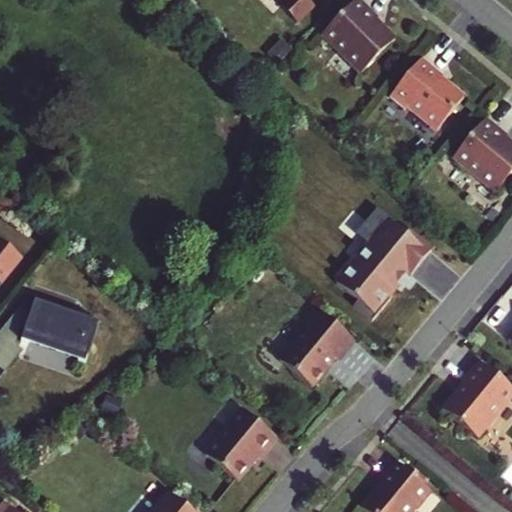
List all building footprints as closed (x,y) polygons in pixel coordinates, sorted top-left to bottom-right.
[(284,0),(281,3),(297,20),(314,3),(310,0),(284,0)] [(361,0),(355,0),(324,33),(361,71),(395,37),(377,19),(379,17),(361,0)] [(439,80),(417,63),(386,101),(401,114),(404,111),(433,135),(459,102),(436,83),(439,80)] [(502,143),(481,125),(449,164),(491,199),(511,173),(511,154),(500,145),(502,143)] [(390,300),(387,298),(394,289),(394,287),(394,286),(394,285),(393,284),(392,283),(396,279),(401,277),(406,272),(411,276),(431,252),(408,232),(405,235),(377,212),(359,234),(370,243),(337,284),(358,301),(354,306),(372,321),(390,300)] [(0,286),(24,257),(13,241),(0,236),(0,286)] [(102,318),(38,297),(24,338),(88,357),(102,318)] [(338,363),(355,342),(318,311),(299,333),(302,335),(280,362),(312,388),(327,370),(326,367),(333,359),(335,360),(338,363)] [(3,328),(0,331),(0,362),(6,367),(23,343),(3,328)] [(333,359),(326,367),(327,370),(335,360),(333,359)] [(443,410),(477,440),(511,398),(511,390),(480,364),(462,385),(463,386),(443,410)] [(276,439),(240,410),(225,427),(227,429),(205,455),(237,482),(276,439)] [(413,511),(431,492),(396,462),(379,483),(380,484),(360,509),(364,511),(413,511)] [(193,511),(170,492),(153,511),(193,511)]
